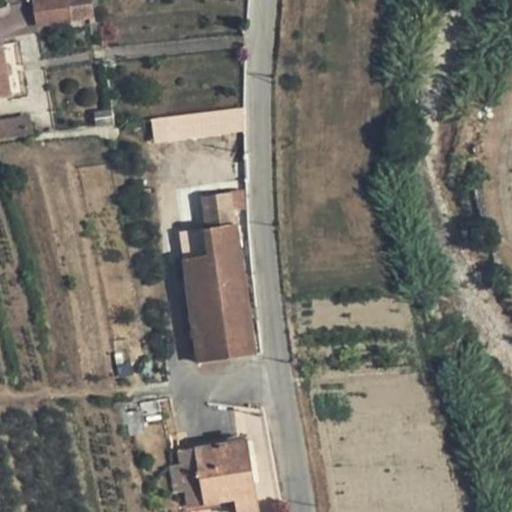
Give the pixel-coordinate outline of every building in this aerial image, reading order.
[(92,0),(33,0),(37,24),(95,17),(92,0)] [(0,98),(12,96),(4,45),(0,45),(0,98)] [(246,133),(244,109),(150,117),(153,142),(246,133)] [(9,119),(12,138),(32,135),(29,116),(9,119)] [(0,139),(12,138),(9,119),(0,120),(0,139)] [(199,362),(255,354),(231,193),(201,197),(206,229),(181,233),(199,362)] [(257,504),(248,440),(179,450),(181,466),(172,467),(176,493),(185,491),(188,507),(236,500),(237,507),(257,504)]
